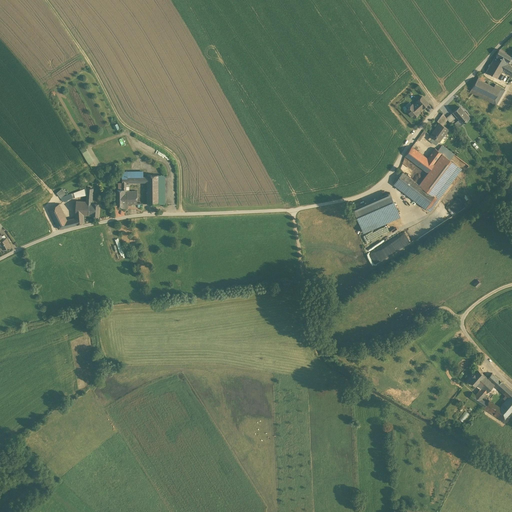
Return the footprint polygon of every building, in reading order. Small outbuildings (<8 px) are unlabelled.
[(496,54),(507,61),(508,62),(511,56),(499,49),(496,54)] [(507,61),(496,54),(489,65),(500,71),(502,69),(505,63),(507,61)] [(511,67),(505,63),(502,69),(511,74),(511,67)] [(500,71),(489,65),(486,71),(497,77),(500,71)] [(482,81),(477,79),(472,88),(494,98),(495,99),(498,92),(500,89),(494,86),(482,81)] [(492,103),(494,98),(472,88),(470,92),(492,103)] [(496,104),(502,95),(498,92),(495,99),(494,98),(492,103),(496,104)] [(418,102),(422,107),(423,108),(428,103),(422,96),(417,101),(418,102)] [(414,105),(412,104),(408,108),(408,111),(408,112),(410,114),(411,114),(414,118),(420,112),(418,110),(420,108),(421,108),(422,107),(418,102),(414,105)] [(461,107),(453,113),(459,120),(461,122),(469,116),(461,107)] [(437,121),(439,123),(443,125),(448,119),(446,117),(443,113),(437,121)] [(451,113),(446,117),(448,119),(450,122),(455,118),(451,113)] [(443,125),(439,123),(430,135),(433,137),(430,140),(436,144),(438,141),(439,141),(448,129),(443,125)] [(442,145),(438,150),(442,153),(450,159),(454,154),(442,145)] [(428,172),(434,163),(428,158),(414,148),(412,146),(405,155),(428,172)] [(428,158),(434,163),(442,153),(438,150),(435,148),(428,158)] [(93,161),(86,150),(83,153),(89,163),(93,161)] [(428,172),(419,184),(435,196),(458,165),(450,159),(442,153),(434,163),(428,172)] [(458,165),(435,196),(426,208),(430,211),(462,168),(458,165)] [(122,183),(123,189),(123,191),(125,191),(126,190),(126,183),(130,182),(130,177),(130,171),(122,172),(122,183)] [(419,184),(402,172),(393,184),(426,208),(435,196),(419,184)] [(158,204),(158,175),(147,175),(147,177),(147,182),(147,204),(158,204)] [(87,195),(87,187),(61,197),(64,201),(71,198),(72,197),(73,198),(87,195)] [(57,192),(61,197),(66,193),(62,188),(57,192)] [(125,191),(123,191),(123,204),(128,204),(137,204),(137,191),(125,191)] [(390,192),(353,208),(364,232),(400,216),(390,192)] [(88,215),(89,201),(86,201),(76,200),(75,214),(84,214),(88,215)] [(49,209),(59,229),(70,226),(67,219),(59,204),(49,209)] [(84,214),(75,214),(75,217),(67,219),(70,226),(84,222),(84,214)] [(0,242),(3,248),(10,245),(7,237),(3,239),(1,234),(0,234),(0,242)] [(375,263),(400,249),(395,240),(369,253),(375,263)] [(479,367),(469,378),(476,385),(477,383),(486,374),(479,367)] [(495,383),(488,377),(486,374),(477,383),(482,387),(476,394),(473,392),(469,397),(484,406),(488,402),(482,398),(495,383)] [(500,406),(489,399),(488,402),(484,406),(483,408),(503,421),(511,410),(511,389),(503,381),(498,388),(508,396),(500,406)]
